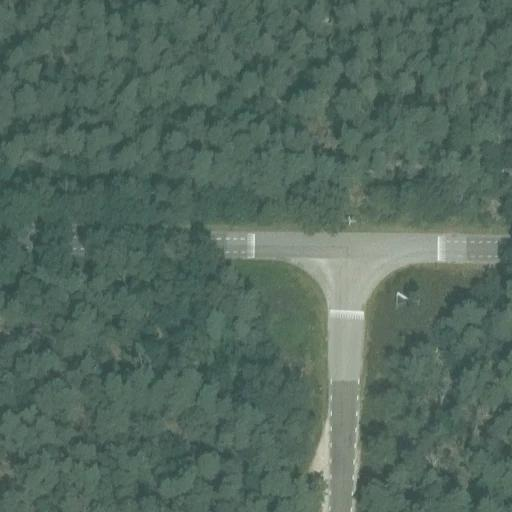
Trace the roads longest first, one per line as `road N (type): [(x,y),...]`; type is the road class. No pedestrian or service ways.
road 1 (tertiary): [(0,240),(348,248)]
road 2 (tertiary): [(339,511),(348,248)]
road 3 (tertiary): [(348,248),(511,250)]
